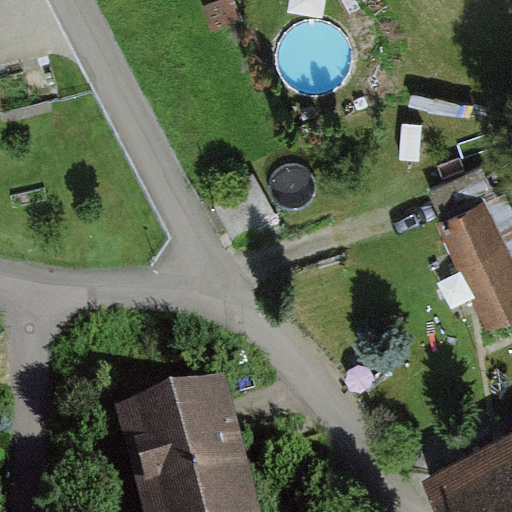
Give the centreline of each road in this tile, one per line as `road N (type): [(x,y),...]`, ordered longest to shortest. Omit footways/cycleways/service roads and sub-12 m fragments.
road 1 (residential): [(214,283),(74,0)]
road 2 (residential): [(406,511),(351,429),(214,283)]
road 3 (residential): [(42,307),(29,511)]
road 4 (residential): [(42,307),(214,283)]
